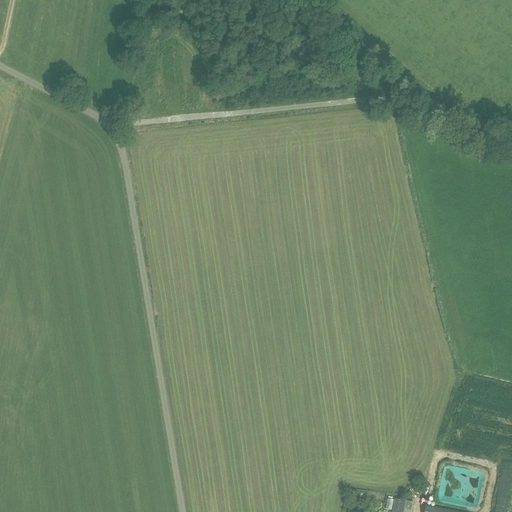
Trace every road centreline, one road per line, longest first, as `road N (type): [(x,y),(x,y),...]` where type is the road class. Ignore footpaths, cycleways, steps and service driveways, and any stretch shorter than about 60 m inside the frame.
road 1 (unclassified): [(511,145),(383,101),(113,128)]
road 2 (unclassified): [(182,511),(113,128)]
road 3 (unclassified): [(113,128),(0,65)]
